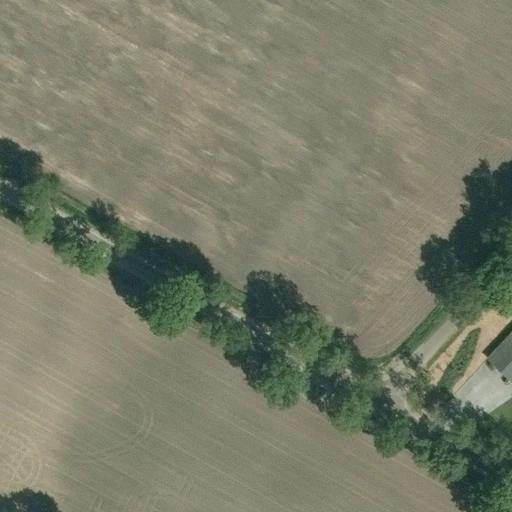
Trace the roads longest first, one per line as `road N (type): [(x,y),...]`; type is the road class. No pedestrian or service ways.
road 1 (unclassified): [(381,404),(0,184)]
road 2 (unclassified): [(381,404),(511,263)]
road 3 (unclassified): [(511,478),(381,404)]
